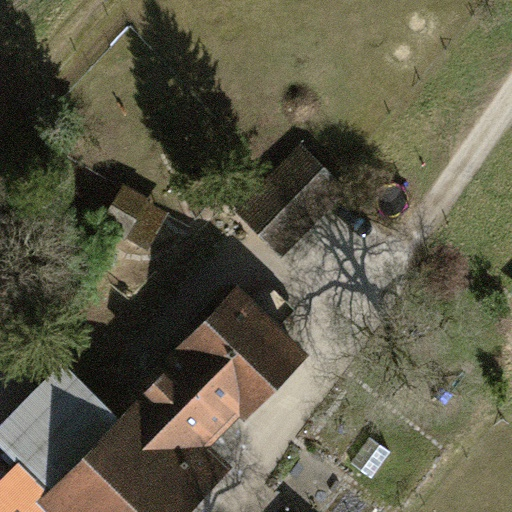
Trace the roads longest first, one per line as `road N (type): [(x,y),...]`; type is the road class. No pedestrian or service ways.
road 1 (residential): [(511,129),(347,370)]
road 2 (track): [(0,144),(68,42),(111,0)]
